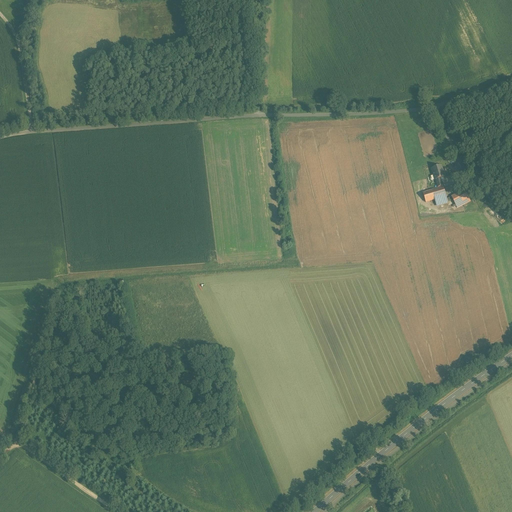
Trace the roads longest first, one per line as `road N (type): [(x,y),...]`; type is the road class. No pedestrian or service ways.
road 1 (unclassified): [(511,83),(408,111),(0,139)]
road 2 (secondary): [(315,511),(511,355)]
road 3 (track): [(0,456),(14,447),(30,450),(118,511)]
